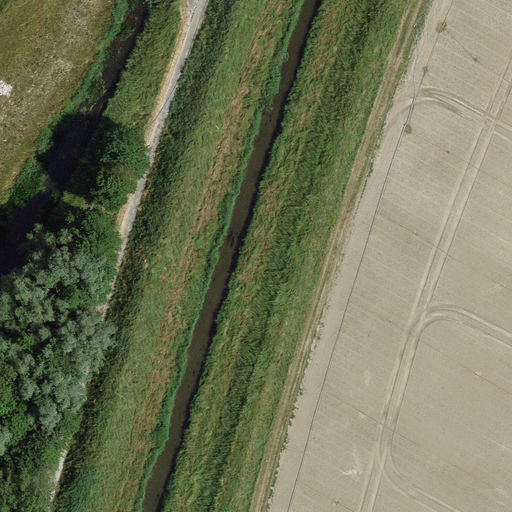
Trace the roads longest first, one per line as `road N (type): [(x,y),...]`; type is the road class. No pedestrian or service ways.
road 1 (track): [(419,0),(372,127),(258,511)]
road 2 (track): [(50,511),(204,0)]
